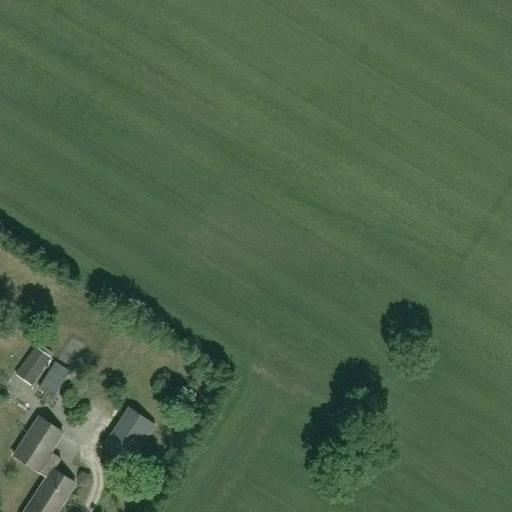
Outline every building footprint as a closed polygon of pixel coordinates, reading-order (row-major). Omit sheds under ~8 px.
[(52,359),(36,348),(17,376),(32,387),(52,359)] [(54,360),(37,387),(53,397),(70,370),(54,360)] [(126,471),(155,431),(127,411),(98,451),(126,471)] [(14,455),(48,476),(53,468),(54,469),(61,458),(50,452),(63,432),(39,417),(14,455)] [(55,511),(75,482),(54,469),(53,468),(48,476),(24,511),(55,511)]
